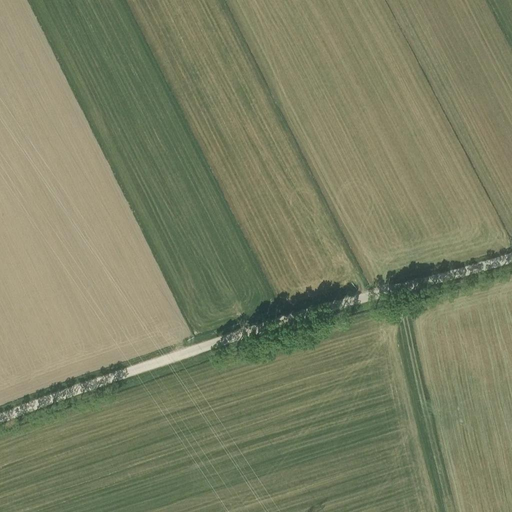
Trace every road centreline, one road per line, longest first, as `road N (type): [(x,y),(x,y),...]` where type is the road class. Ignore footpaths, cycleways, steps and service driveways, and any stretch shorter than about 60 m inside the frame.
road 1 (unclassified): [(511,254),(84,386),(0,420)]
road 2 (track): [(396,289),(448,511)]
